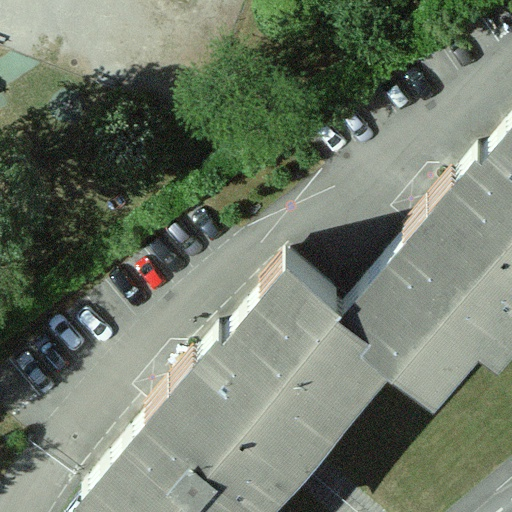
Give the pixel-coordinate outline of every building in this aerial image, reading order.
[(111,505),(104,511),(213,511),(221,504),(230,511),(244,511),(283,469),(274,461),(295,438),(317,412),(327,420),(394,343),(421,367),(437,346),(448,355),(479,322),(497,337),(511,319),(511,112),(487,142),(483,139),(459,166),(468,174),(446,199),(423,227),(413,219),(345,298),(331,286),(334,281),(296,249),(270,279),(266,276),(227,321),(223,317),(200,344),(205,349),(183,375),(161,400),(156,396),(84,482),(111,505)] [(453,161),(431,186),(446,199),(468,174),(459,166),(453,161)] [(408,213),(413,219),(423,227),(446,199),(431,186),(408,213)] [(261,271),(266,276),(270,279),(296,249),(286,240),(261,271)] [(193,339),(171,365),(183,375),(205,349),(200,344),(193,339)] [(431,375),(448,355),(437,346),(421,367),(431,375)] [(150,390),(156,396),(161,400),(183,375),(171,365),(150,390)] [(335,427),(327,420),(317,412),(295,438),(312,453),(335,427)] [(303,463),(312,453),(295,438),(274,461),(283,469),(292,477),(303,463)]
